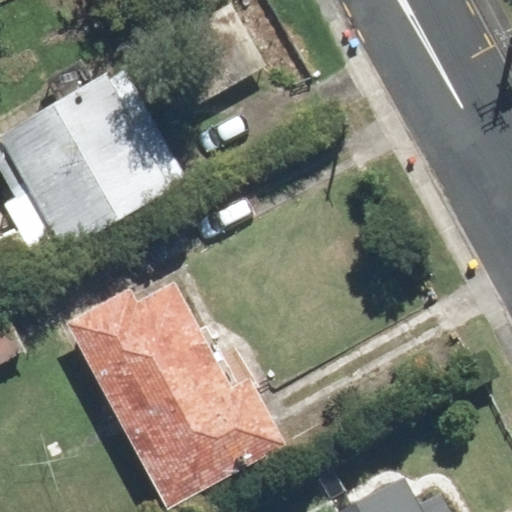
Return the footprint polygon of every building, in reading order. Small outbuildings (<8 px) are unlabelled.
[(263,69),(228,4),(159,41),(193,105),(263,69)] [(185,190),(120,69),(0,132),(0,168),(14,195),(0,202),(0,203),(36,270),(185,190)] [(168,269),(62,323),(159,511),(165,511),(283,451),(243,374),(227,383),(168,269)] [(1,308),(0,308),(0,368),(25,356),(1,308)] [(443,511),(433,494),(411,506),(398,481),(343,511),(443,511)]
